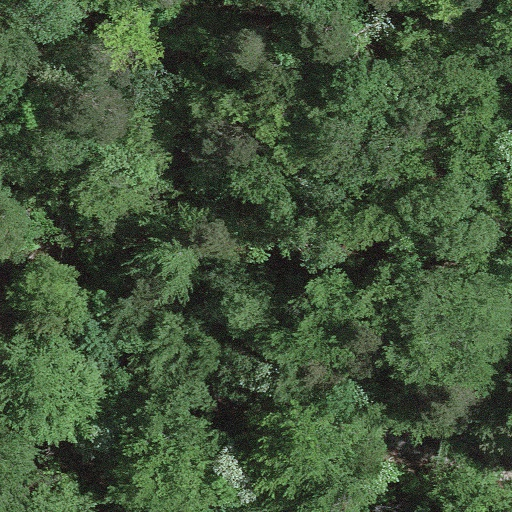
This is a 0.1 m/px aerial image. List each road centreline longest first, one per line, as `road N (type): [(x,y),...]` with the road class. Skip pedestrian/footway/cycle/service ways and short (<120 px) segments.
road 1 (track): [(511,468),(155,370),(0,357)]
road 2 (primary): [(511,84),(337,0)]
